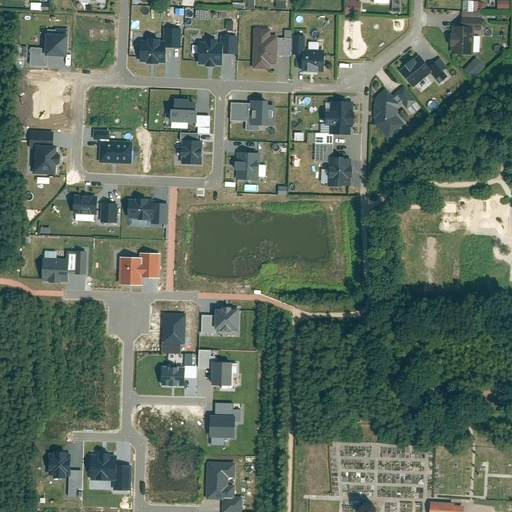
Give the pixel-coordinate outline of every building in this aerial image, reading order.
[(250,0),(250,8),(258,9),(258,0),(250,0)] [(403,0),(394,0),(395,13),(403,13),(403,0)] [(511,0),(500,0),(500,9),(511,9),(511,0)] [(289,9),(289,1),(279,1),(279,9),(289,9)] [(348,1),(347,13),(363,14),(364,1),(348,1)] [(465,11),(464,26),(478,27),(484,27),(485,12),(465,11)] [(454,54),(476,55),(478,27),(464,26),(455,26),(454,54)] [(164,38),(141,37),(140,62),(166,63),(167,46),(181,47),(182,28),(165,27),(164,38)] [(269,27),(253,27),(252,68),(267,69),(267,64),(276,64),(276,54),(277,38),(277,34),(269,34),(269,27)] [(292,53),(303,53),(303,48),(303,34),(292,34),(292,38),(292,53)] [(45,48),(31,48),(30,66),(47,67),(48,56),(65,57),(66,36),(45,35),(45,48)] [(219,39),(200,38),(199,64),(223,65),(223,53),(237,54),(238,36),(219,35),(219,39)] [(292,53),(292,38),(277,38),(276,54),(292,55),(292,53)] [(303,53),(302,70),(324,71),(325,49),(303,48),(303,53)] [(423,54),(403,71),(417,87),(434,73),(436,70),(433,66),(423,54)] [(444,56),(433,66),(436,70),(434,73),(443,83),(450,76),(445,70),(451,65),(444,56)] [(465,70),(474,79),(487,67),(477,58),(465,70)] [(420,102),(407,86),(397,95),(404,104),(410,111),(420,102)] [(399,108),(404,104),(397,95),(391,88),(378,98),(376,123),(391,139),(408,123),(400,116),(399,108)] [(196,100),(172,99),(171,120),(196,120),(196,126),(208,126),(209,116),(196,116),(196,100)] [(251,104),(232,103),(231,120),(246,121),(246,130),(260,130),(260,125),(275,125),(276,106),(268,106),(268,102),(251,101),(251,104)] [(333,102),(332,133),(336,133),(356,134),(357,103),(333,102)] [(34,142),(51,143),(52,131),(29,130),(28,147),(33,147),(34,142)] [(318,143),(336,144),(336,133),(332,133),(319,133),(318,143)] [(98,161),(130,162),(130,140),(99,139),(98,161)] [(203,141),(180,140),(179,166),(203,167),(203,141)] [(33,169),(54,169),(55,143),(51,143),(34,142),(33,147),(33,169)] [(332,159),(335,159),(336,144),(318,143),(318,161),(332,162),(332,159)] [(260,152),(237,152),(236,180),(259,181),(260,152)] [(331,188),(353,188),(354,160),(335,159),(332,159),(332,162),(331,188)] [(71,212),(95,212),(96,195),(72,194),(71,212)] [(156,200),(129,199),(129,219),(152,219),(152,224),(167,224),(167,205),(155,204),(156,200)] [(116,202),(100,201),(99,222),(116,222),(116,202)] [(511,280),(502,280),(502,277),(495,277),(497,236),(474,235),(473,293),(511,293),(511,280)] [(67,260),(44,258),(42,282),(68,283),(69,273),(89,274),(90,251),(68,250),(67,260)] [(141,257),(120,256),(118,286),(143,287),(143,277),(160,278),(161,254),(141,253),(141,257)] [(217,316),(202,315),(201,333),(238,334),(239,309),(217,308),(217,316)] [(187,313),(163,312),(161,352),(182,353),(182,343),(186,344),(187,313)] [(212,351),(200,351),(200,369),(213,369),(213,385),(232,386),(233,363),(211,362),(212,351)] [(185,368),(161,367),(160,386),(185,387),(186,377),(197,378),(197,365),(185,365),(185,368)] [(215,415),(210,415),(208,445),(226,446),(226,437),(237,438),(239,410),(232,409),(232,404),(215,404),(215,415)] [(117,452),(91,451),(90,479),(115,479),(115,491),(130,492),(131,466),(116,466),(117,452)] [(72,454),(49,453),(48,477),(69,478),(69,497),(76,497),(76,488),(83,488),(83,470),(72,470),(72,454)] [(236,463),(208,462),(207,498),(223,499),(223,511),(242,511),(242,497),(236,497),(236,485),(229,485),(229,477),(236,477),(236,463)] [(431,502),(430,511),(465,511),(466,505),(457,505),(457,503),(431,502)]
